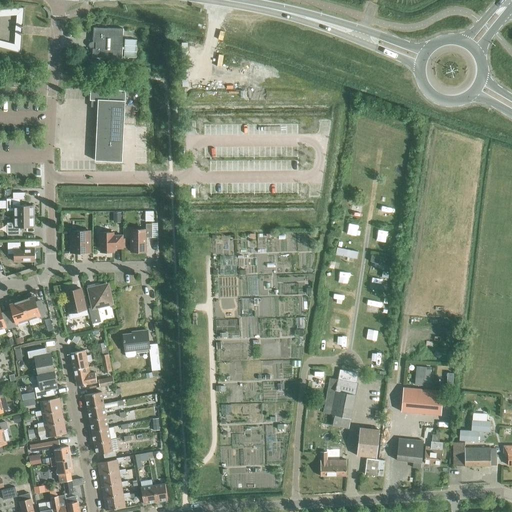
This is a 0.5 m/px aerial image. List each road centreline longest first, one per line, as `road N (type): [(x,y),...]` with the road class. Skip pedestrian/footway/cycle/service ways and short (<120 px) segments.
road 1 (residential): [(206,511),(511,497)]
road 2 (residential): [(51,267),(57,0)]
road 3 (residential): [(94,511),(57,331)]
road 4 (tertiary): [(352,33),(228,0)]
